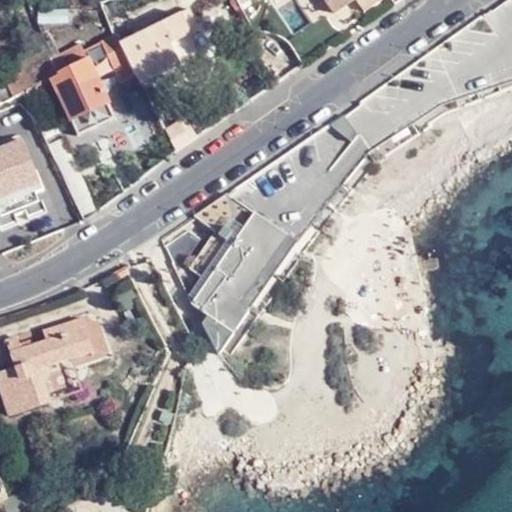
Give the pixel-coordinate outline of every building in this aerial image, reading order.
[(325,0),(336,14),(355,0),(325,0)] [(356,0),(355,0),(336,14),(344,24),(364,10),(356,0)] [(356,0),(364,10),(367,14),(386,0),(356,0)] [(183,16),(148,33),(155,46),(190,29),(183,16)] [(190,29),(155,46),(168,73),(202,56),(190,29)] [(148,33),(123,46),(129,57),(141,82),(142,86),(168,73),(155,46),(148,33)] [(122,43),(107,51),(125,90),(141,82),(129,57),(123,46),(122,43)] [(168,73),(142,86),(148,96),(207,66),(202,56),(168,73)] [(87,60),(55,75),(56,79),(51,82),(71,123),(88,115),(95,130),(116,121),(87,61),(87,60)] [(51,64),(50,64),(7,89),(14,102),(17,100),(25,96),(51,82),(56,79),(55,75),(51,64)] [(25,96),(17,100),(20,108),(28,103),(25,96)] [(0,128),(17,122),(13,113),(0,118),(0,128)] [(88,115),(71,123),(79,139),(95,130),(88,115)] [(18,121),(17,122),(0,128),(0,163),(31,149),(18,121)] [(182,132),(190,146),(196,140),(190,127),(181,131),(182,132)] [(168,138),(176,155),(190,146),(182,132),(168,138)] [(222,223),(215,233),(232,245),(251,219),(240,211),(229,227),(222,223)] [(283,240),(252,217),(251,219),(232,245),(215,233),(188,269),(205,282),(191,302),(207,313),(230,330),(245,311),(236,305),(283,240)] [(230,330),(207,313),(200,321),(209,356),(230,330)] [(47,334),(50,342),(63,338),(70,358),(94,350),(85,321),(47,334)] [(70,358),(63,338),(50,342),(13,353),(31,410),(53,403),(42,367),(70,358)] [(18,370),(0,376),(0,379),(11,415),(31,410),(18,370)]
